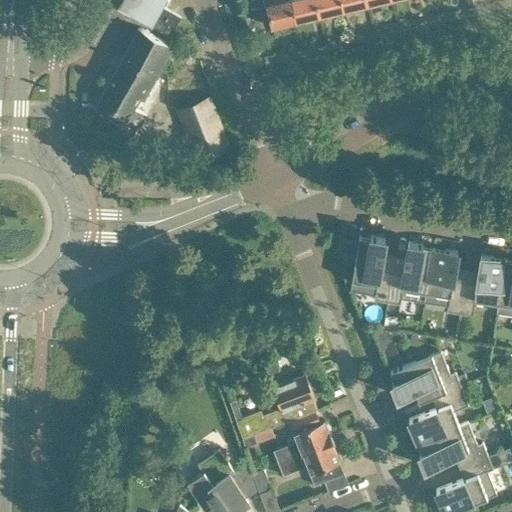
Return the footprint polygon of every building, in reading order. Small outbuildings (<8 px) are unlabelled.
[(115,0),(115,1),(149,20),(160,0),(115,0)] [(265,0),(266,3),(272,26),(297,20),(292,0),(265,0)] [(317,0),(292,0),(297,20),(321,15),(317,0)] [(345,9),(342,0),(317,0),(321,15),(345,9)] [(367,0),(342,0),(345,9),(368,4),(367,0)] [(170,35),(181,15),(159,3),(149,23),(170,35)] [(153,84),(173,46),(139,27),(118,65),(153,84)] [(144,100),(153,84),(118,65),(98,102),(131,121),(123,136),(131,141),(146,114),(134,107),(139,98),(144,100)] [(179,108),(178,108),(199,158),(229,146),(209,96),(208,96),(179,108)] [(385,237),(371,234),(370,237),(359,235),(355,260),(351,260),(349,274),(353,274),(352,279),(376,283),(374,299),(387,301),(391,272),(380,270),(385,237)] [(426,291),(433,247),(422,245),(422,242),(408,240),(403,274),(391,272),(387,301),(400,303),(402,287),(426,291)] [(457,250),(433,247),(426,291),(449,294),(447,310),(459,312),(464,283),(452,281),(457,250)] [(498,302),(505,258),(481,254),(476,285),(464,283),(459,312),(473,314),(475,298),(498,302)] [(511,258),(505,258),(498,302),(496,312),(511,314),(511,258)] [(441,350),(390,370),(394,380),(392,381),(397,395),(414,388),(419,400),(433,394),(461,384),(455,370),(450,373),(446,364),(441,350)] [(284,369),(279,355),(266,360),(272,374),(284,369)] [(318,409),(314,398),(315,397),(306,372),(273,385),(281,407),(263,414),(261,409),(242,416),(236,399),(230,401),(238,425),(242,437),(243,439),(271,427),(289,420),(315,410),(318,409)] [(468,404),(461,384),(433,394),(438,406),(408,418),(417,440),(459,424),(454,410),(468,404)] [(482,400),(487,413),(499,409),(494,396),(482,400)] [(332,421),(351,416),(348,407),(330,412),(332,421)] [(320,422),(315,410),(289,420),(294,432),(297,441),(274,449),(278,461),(332,439),(324,420),(320,422)] [(468,420),(459,424),(417,440),(421,451),(419,452),(424,465),(456,453),(460,465),(488,454),(483,441),(477,443),(468,420)] [(254,434),(243,439),(245,446),(246,445),(257,441),(254,434)] [(332,439),(278,461),(283,474),(307,465),(308,469),(310,473),(314,484),(317,483),(324,480),(329,492),(349,484),(344,473),(341,462),(332,439)] [(203,471),(187,481),(202,504),(212,498),(219,507),(223,504),(228,511),(231,511),(248,501),(230,473),(234,471),(219,448),(197,463),(203,471)] [(465,477),(436,488),(445,511),(446,511),(487,496),(496,492),(487,470),(493,467),(503,464),(498,450),(488,454),(460,465),(465,477)] [(264,468),(252,472),(260,493),(271,488),(264,468)]
